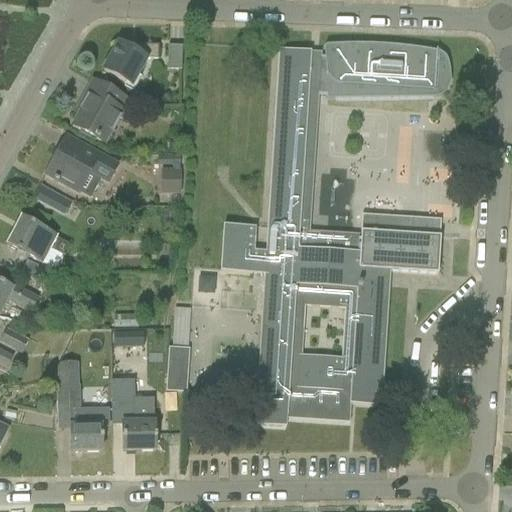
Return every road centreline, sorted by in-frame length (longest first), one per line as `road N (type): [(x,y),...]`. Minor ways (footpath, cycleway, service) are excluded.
road 1 (residential): [(481,488),(508,58)]
road 2 (tertiary): [(509,21),(84,5)]
road 3 (residential): [(135,493),(481,488)]
road 4 (tertiary): [(0,149),(84,5)]
road 5 (residential): [(0,495),(135,493)]
